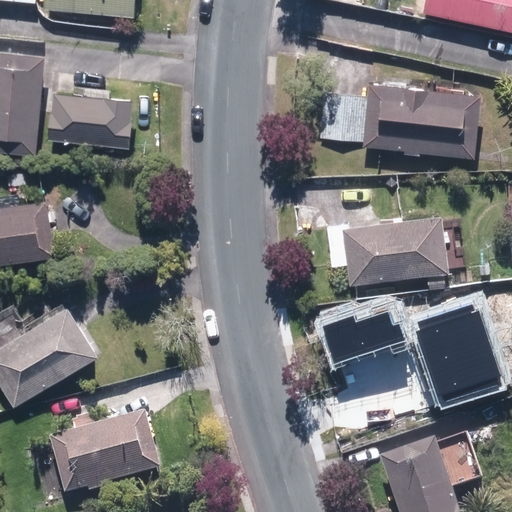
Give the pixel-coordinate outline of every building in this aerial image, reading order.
[(137,0),(52,0),(52,4),(137,8),(137,0)] [(46,56),(0,51),(0,141),(38,145),(46,56)] [(469,87),(373,81),(369,143),(464,150),(469,87)] [(141,95),(57,90),(54,142),(138,147),(141,95)] [(47,198),(0,203),(0,256),(54,250),(47,198)] [(439,210),(345,227),(355,282),(449,265),(439,210)] [(105,246),(71,247),(71,264),(106,263),(105,246)] [(369,381),(377,406),(471,376),(447,302),(395,319),(410,368),(369,381)] [(73,303),(0,346),(0,370),(18,401),(101,350),(73,303)] [(154,416),(58,431),(66,483),(163,468),(154,416)] [(457,511),(437,449),(389,465),(404,511),(457,511)]
